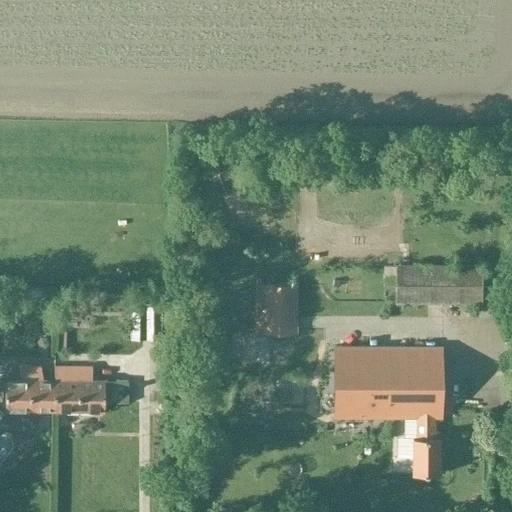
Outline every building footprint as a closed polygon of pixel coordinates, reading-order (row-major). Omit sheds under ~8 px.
[(480,305),(480,265),(394,265),(394,305),(480,305)] [(294,335),(295,286),(255,285),(254,334),(294,335)] [(131,298),(131,339),(158,339),(158,298),(131,298)] [(69,322),(58,321),(58,347),(68,347),(69,322)] [(14,325),(5,323),(2,335),(12,337),(14,325)] [(439,419),(439,348),(332,348),(332,419),(415,419),(415,439),(411,439),(411,475),(437,475),(437,439),(433,439),(433,419),(439,419)] [(39,368),(29,368),(20,368),(17,381),(4,381),(4,412),(53,412),(54,382),(53,382),(41,382),(39,368)] [(53,382),(54,382),(53,412),(103,412),(103,404),(127,404),(127,382),(103,382),(90,382),(90,368),(53,368),(53,382)]
